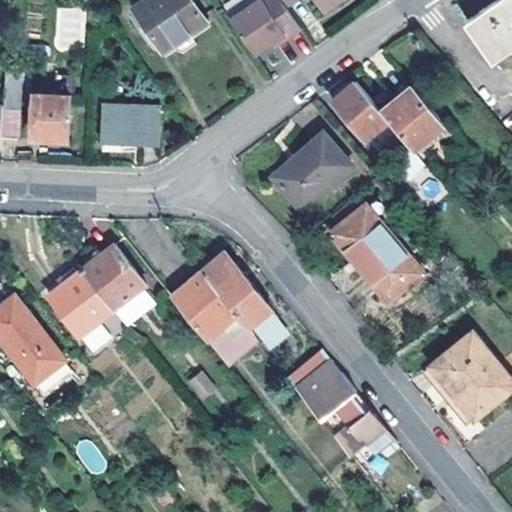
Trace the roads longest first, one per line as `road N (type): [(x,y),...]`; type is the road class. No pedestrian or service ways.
road 1 (residential): [(195,165),(485,511)]
road 2 (residential): [(195,165),(419,0)]
road 3 (residential): [(0,183),(150,190),(195,165)]
